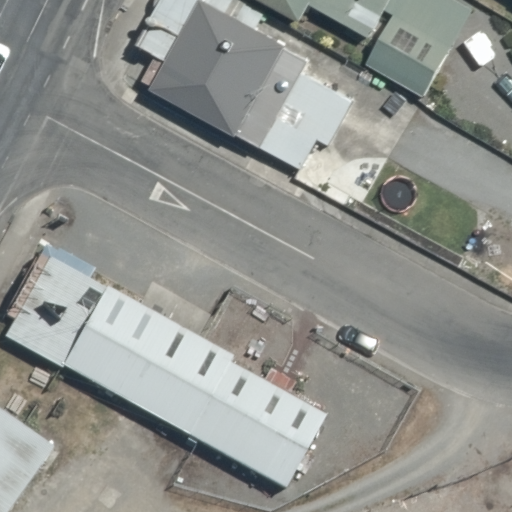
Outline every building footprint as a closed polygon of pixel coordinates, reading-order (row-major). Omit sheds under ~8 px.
[(169,53),(154,81),(310,169),(327,139),(338,144),(360,104),(309,75),(316,63),(290,48),(295,41),(222,0),(178,0),(154,44),(169,53)] [(280,0),(310,17),(318,2),(376,34),(395,0),(280,0)] [(476,7),(461,0),(406,0),(376,62),(435,91),(476,7)] [(62,246),(13,336),(294,492),(336,417),(239,364),(273,303),(235,281),(205,336),(99,277),(103,269),(62,246)] [(0,511),(14,511),(58,449),(0,409),(0,511)]
